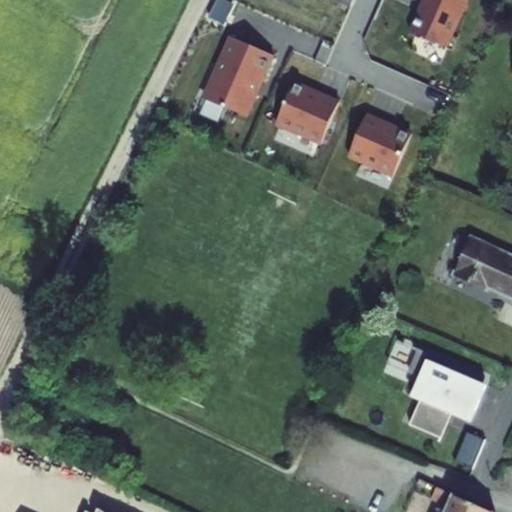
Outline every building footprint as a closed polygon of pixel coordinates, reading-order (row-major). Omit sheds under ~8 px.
[(434,0),(421,32),(459,48),(479,0),(434,0)] [(228,1),(219,19),(232,25),(241,7),(228,1)] [(232,69),(218,102),(259,120),(268,97),(267,96),(272,85),(273,85),(285,57),(242,39),(229,68),(232,69)] [(305,85),(288,127),(333,145),(350,103),(305,85)] [(378,116),(361,158),(406,176),(423,134),(378,116)] [(511,259),(485,246),(466,285),(499,301),(501,296),(511,301),(511,259)] [(497,378),(432,350),(422,373),(439,381),(436,389),(442,392),(426,427),(456,440),(473,401),(485,406),(497,378)] [(439,381),(433,378),(424,397),(437,403),(442,392),(436,389),(439,381)] [(500,387),(494,384),(485,406),(473,401),(466,416),(484,424),(500,387)] [(468,467),(493,477),(505,446),(481,436),(468,467)] [(504,511),(451,488),(445,502),(460,510),(459,511),(504,511)]
